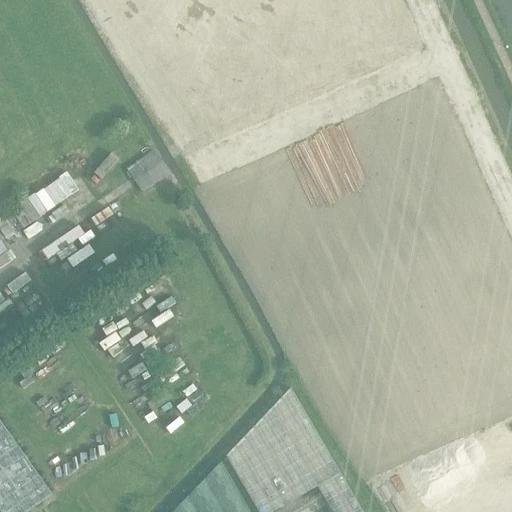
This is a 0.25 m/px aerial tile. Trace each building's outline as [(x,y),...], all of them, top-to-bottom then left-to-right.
[(114,0),(186,157),(222,141),(235,170),(438,78),(402,0),(114,0)] [(142,193),(168,174),(153,153),(127,172),(142,193)] [(71,173),(11,207),(21,225),(81,192),(71,173)] [(0,336),(24,323),(13,305),(0,312),(0,318),(4,325),(0,327),(0,336)] [(361,511),(290,389),(285,395),(225,460),(254,511),(274,511),(317,487),(325,500),(332,511),(361,511)] [(0,511),(30,511),(51,497),(0,424),(0,511)] [(248,511),(220,463),(173,511),(248,511)]
